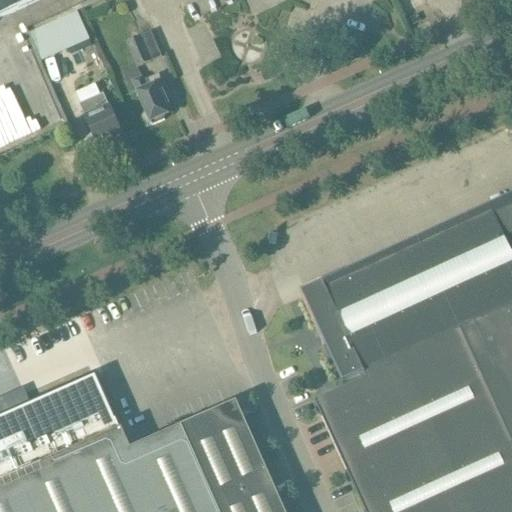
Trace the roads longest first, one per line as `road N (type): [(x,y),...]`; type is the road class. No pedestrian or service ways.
road 1 (secondary): [(511,25),(188,168)]
road 2 (unclassified): [(322,511),(259,371),(196,189)]
road 3 (secondary): [(196,189),(511,49)]
road 4 (secondary): [(0,274),(196,189)]
road 5 (secondary): [(188,168),(0,253)]
